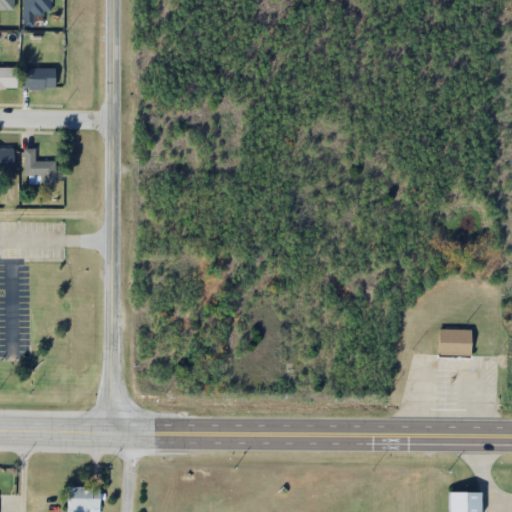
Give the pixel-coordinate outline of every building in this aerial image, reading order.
[(0,87),(15,87),(15,67),(0,67),(0,87)] [(53,67),(21,67),(21,88),(53,88),(53,67)] [(12,148),(0,148),(0,170),(12,170),(12,148)] [(34,160),(34,148),(23,148),(23,182),(54,182),(54,160),(34,160)] [(470,329),(437,329),(437,355),(470,355),(470,329)] [(66,479),(66,511),(103,511),(103,479),(66,479)] [(448,492),(447,511),(479,511),(480,493),(448,492)]
